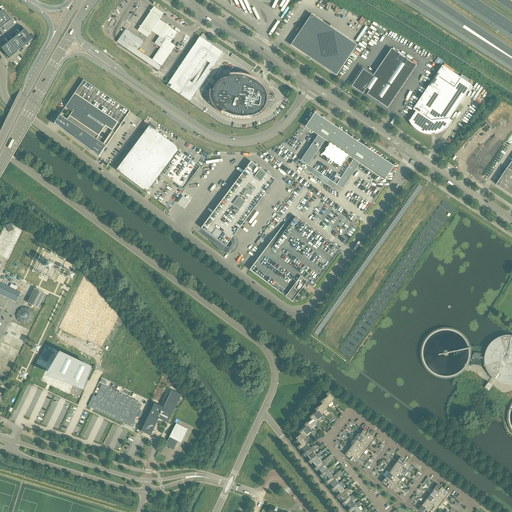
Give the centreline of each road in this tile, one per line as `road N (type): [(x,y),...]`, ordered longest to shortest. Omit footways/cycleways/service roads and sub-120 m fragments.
road 1 (unclassified): [(416,157),(310,308),(291,312),(4,100),(0,59)]
road 2 (unknown): [(0,156),(82,218),(226,400),(234,426),(230,468),(210,511)]
road 3 (secondary): [(312,87),(272,135),(233,142),(211,137),(109,66)]
road 4 (unclassified): [(0,449),(139,491),(193,476)]
road 5 (unclassified): [(193,476),(139,480),(0,436)]
road 6 (residential): [(384,511),(327,441),(348,411),(391,441)]
road 7 (tertiary): [(182,0),(312,87)]
road 8 (tertiary): [(416,157),(312,87)]
